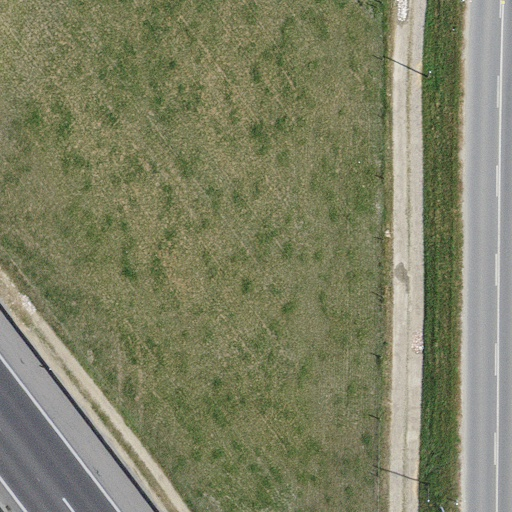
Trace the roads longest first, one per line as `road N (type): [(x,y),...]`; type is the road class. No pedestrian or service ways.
road 1 (tertiary): [(504,0),(496,511)]
road 2 (track): [(412,0),(405,511)]
road 3 (motorway): [(73,511),(0,416)]
